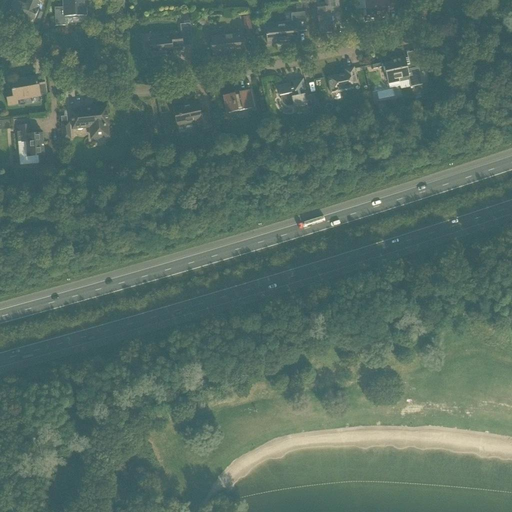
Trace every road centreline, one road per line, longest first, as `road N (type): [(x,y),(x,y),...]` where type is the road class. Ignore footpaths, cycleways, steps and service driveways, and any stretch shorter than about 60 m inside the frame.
road 1 (motorway): [(0,363),(511,207)]
road 2 (motorway): [(511,162),(305,231),(0,317)]
road 3 (residential): [(104,82),(141,93),(403,37),(413,31),(416,0)]
